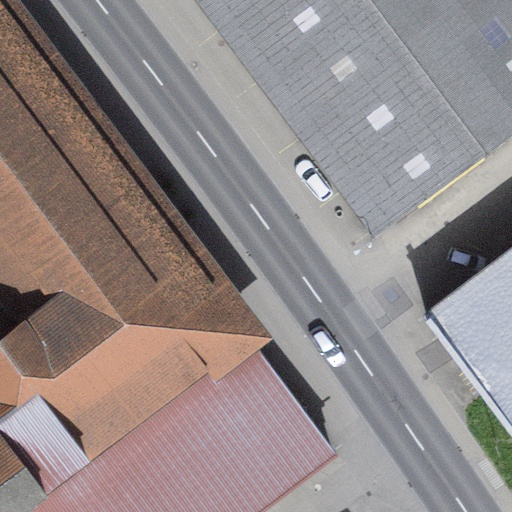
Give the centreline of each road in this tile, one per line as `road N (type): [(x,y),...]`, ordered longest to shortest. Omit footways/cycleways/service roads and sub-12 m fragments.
road 1 (secondary): [(104,0),(314,278),(474,511)]
road 2 (unknown): [(314,278),(408,269),(511,194)]
